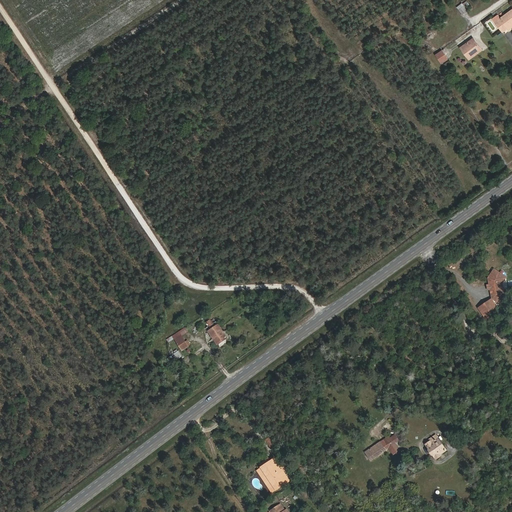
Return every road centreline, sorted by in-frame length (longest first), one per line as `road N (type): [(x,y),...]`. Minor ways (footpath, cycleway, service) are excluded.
road 1 (primary): [(511,182),(66,511)]
road 2 (track): [(0,4),(176,270),(207,288),(304,289),(327,315)]
road 3 (unknown): [(437,463),(454,454),(460,439),(477,352),(423,246)]
